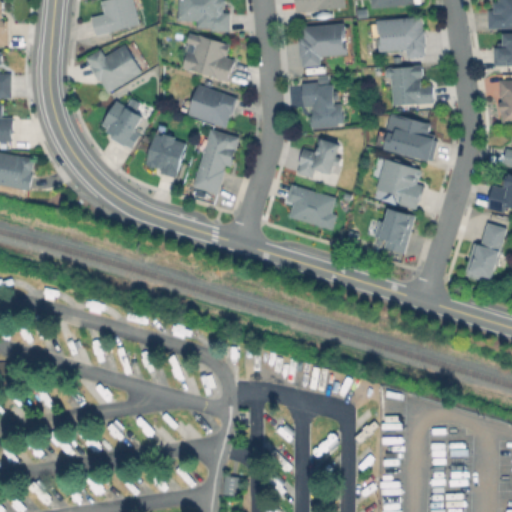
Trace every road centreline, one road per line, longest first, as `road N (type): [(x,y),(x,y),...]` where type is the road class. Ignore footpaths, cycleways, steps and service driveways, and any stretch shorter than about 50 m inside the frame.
road 1 (residential): [(53,0),(48,94),(70,152),(119,200),(213,235)]
road 2 (tertiary): [(213,235),(511,327)]
road 3 (residential): [(450,0),(469,134),(423,300)]
road 4 (residential): [(261,0),(271,132),(238,243)]
